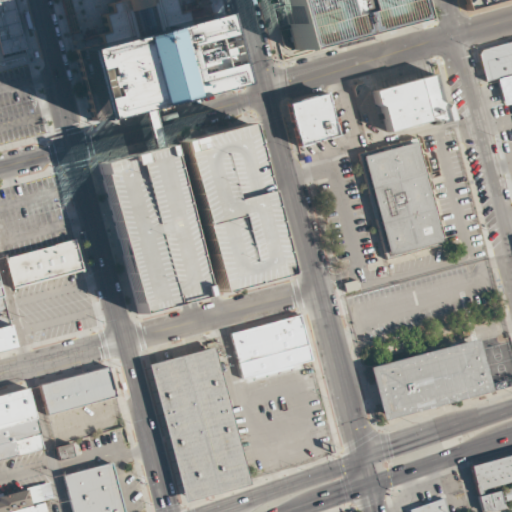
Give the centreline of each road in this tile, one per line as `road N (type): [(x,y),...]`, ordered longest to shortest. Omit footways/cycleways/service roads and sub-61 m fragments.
road 1 (residential): [(0,167),(511,18)]
road 2 (secondary): [(34,0),(169,511)]
road 3 (secondary): [(367,485),(242,0)]
road 4 (residential): [(0,374),(317,289)]
road 5 (primary): [(511,406),(208,511)]
road 6 (residential): [(444,0),(511,263)]
road 7 (primary): [(367,485),(511,436)]
